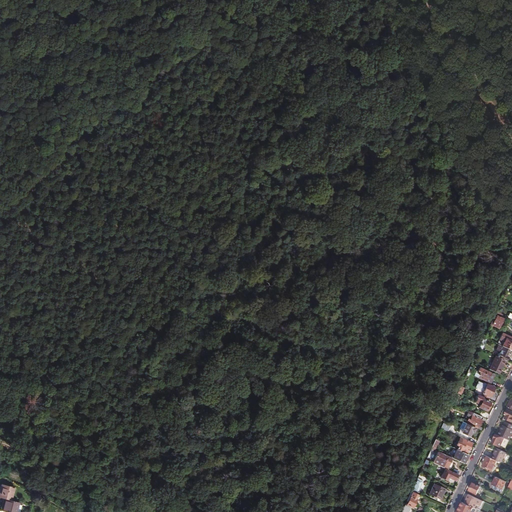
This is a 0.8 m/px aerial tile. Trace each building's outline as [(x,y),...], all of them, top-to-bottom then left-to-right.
[(497,319),(493,317),(489,325),(491,326),(498,329),(502,320),(498,318),(497,319)] [(500,345),(499,346),(501,347),(507,350),(510,351),(511,346),(511,342),(510,342),(511,338),(502,334),(499,340),(497,344),(500,345)] [(511,358),(511,356),(511,352),(510,351),(507,350),(507,351),(504,349),(502,352),(500,350),(497,357),(505,361),(506,361),(507,359),(507,358),(505,357),(506,355),(511,358)] [(494,359),(492,362),(488,370),(498,375),(501,369),(500,369),(501,367),(502,367),(505,361),(497,357),(495,356),(494,359)] [(479,372),(477,378),(489,384),(493,375),(479,369),(478,371),(479,372)] [(483,394),(481,397),(483,398),(487,400),(488,397),(489,397),(494,388),(486,384),(485,385),(477,381),(474,388),(479,390),(480,388),(483,390),(482,394),(483,394)] [(485,411),(489,403),(482,399),(483,398),(481,397),(477,395),(476,398),(476,400),(475,403),(479,405),(475,415),(481,417),(484,411),(485,411)] [(511,426),(511,412),(507,411),(505,415),(508,417),(506,420),(503,418),(502,421),(505,423),(511,426)] [(475,415),(469,412),(468,414),(467,414),(465,418),(467,419),(465,423),(477,428),(482,418),(481,417),(475,415)] [(471,432),(472,433),(474,429),(465,425),(465,424),(461,422),(458,429),(460,429),(458,433),(463,436),(464,435),(468,437),(471,432)] [(442,423),(440,429),(447,432),(449,427),(442,423)] [(511,430),(511,426),(505,423),(499,436),(508,440),(511,430)] [(503,439),(495,435),(491,444),(499,447),(503,439)] [(456,450),(465,454),(470,444),(461,439),(458,447),(457,446),(455,450),(456,450)] [(494,452),(491,459),(496,461),(501,463),(505,453),(497,449),(495,453),(494,452)] [(452,454),(450,458),(463,464),(467,455),(465,454),(456,450),(454,455),(452,454)] [(435,465),(442,468),(446,460),(440,457),(440,458),(432,454),(429,460),(436,463),(435,465)] [(491,459),(486,457),(482,466),(491,470),(496,461),(491,459)] [(447,477),(448,477),(454,480),(456,475),(444,470),(440,477),(446,480),(447,477)] [(502,489),(506,482),(496,478),(493,485),(502,489)] [(420,481),(416,479),(413,485),(410,492),(411,492),(414,494),(415,491),(417,492),(420,485),(421,482),(420,481)] [(479,488),(472,484),(469,491),(476,494),(479,488)] [(13,488),(0,485),(0,498),(5,500),(10,501),(13,488)] [(444,490),(434,485),(429,496),(439,501),(444,490)] [(414,494),(411,492),(405,505),(411,508),(415,500),(414,500),(415,497),(416,495),(414,494)] [(468,495),(464,504),(474,509),(477,503),(480,505),(482,501),(468,495)] [(2,511),(5,511),(4,511),(15,511),(18,503),(10,501),(5,500),(2,511)] [(464,504),(462,503),(457,511),(480,511),(474,509),(464,504)]
